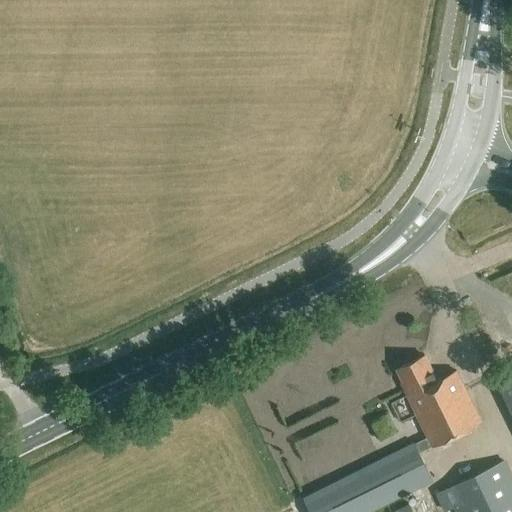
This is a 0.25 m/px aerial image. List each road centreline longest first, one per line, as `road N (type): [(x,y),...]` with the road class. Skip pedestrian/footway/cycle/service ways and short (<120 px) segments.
road 1 (primary): [(0,451),(341,284)]
road 2 (unknown): [(400,226),(417,240),(503,420),(500,446),(465,464)]
road 3 (primary): [(341,284),(391,264),(429,229),(475,160)]
road 4 (primary): [(446,147),(413,211),(341,284)]
road 5 (secondary): [(475,160),(493,96),(488,0)]
road 6 (secondary): [(481,0),(446,147)]
